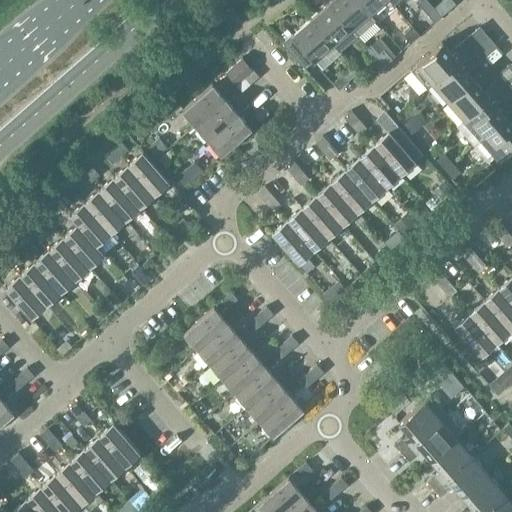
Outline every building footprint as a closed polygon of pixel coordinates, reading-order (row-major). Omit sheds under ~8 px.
[(358,0),(332,0),(329,3),(352,28),(358,35),(376,20),(369,13),(358,0)] [(358,0),(369,13),(384,0),(358,0)] [(423,0),(418,4),(427,14),(435,7),(428,0),(423,0)] [(329,3),(311,18),(334,44),(340,51),(358,35),(352,28),(329,3)] [(435,7),(427,14),(435,23),(443,16),(435,7)] [(334,44),(311,18),(293,34),(315,60),(334,44)] [(415,29),(405,37),(411,44),(421,36),(415,29)] [(380,36),(371,44),(372,45),(380,55),(387,64),(395,57),(397,55),(380,36)] [(457,47),(458,48),(465,56),(472,49),(465,41),(457,47)] [(417,64),(410,71),(426,90),(434,83),(465,56),(458,48),(452,53),(443,42),(417,64)] [(364,52),(372,61),(380,55),(372,45),(364,52)] [(472,49),(465,56),(471,64),(472,65),(480,58),(472,49)] [(380,55),(372,61),(381,71),(388,64),(387,64),(380,55)] [(434,83),(450,101),(475,79),(466,69),(471,64),(465,56),(434,83)] [(226,72),(236,84),(245,76),(253,69),(243,57),(226,72)] [(253,69),(245,76),(251,84),(260,76),(253,69)] [(334,82),(340,89),(350,81),(343,74),(334,82)] [(251,84),(245,76),(236,84),(243,91),(251,84)] [(488,84),(489,85),(496,93),(504,86),(496,77),(488,84)] [(450,101),(465,119),(496,93),(489,85),(484,89),(475,79),(450,101)] [(183,110),(196,125),(226,99),(213,83),(183,110)] [(504,86),(496,93),(503,100),(504,101),(511,94),(504,86)] [(465,119),(481,137),(506,116),(497,105),(503,100),(496,93),(465,119)] [(196,125),(209,140),(239,113),(226,99),(196,125)] [(263,106),(254,114),(261,121),(269,114),(263,106)] [(345,117),(352,126),(360,119),(352,111),(345,117)] [(418,111),(404,123),(412,133),(420,126),(426,121),(418,111)] [(239,113),(209,140),(222,155),(252,128),(239,113)] [(511,122),(506,116),(481,137),(497,156),(511,143),(511,122)] [(360,119),(352,126),(360,135),(367,128),(360,119)] [(390,131),(375,144),(401,174),(416,160),(423,154),(397,124),(390,131)] [(420,126),(412,133),(415,137),(424,130),(420,126)] [(316,142),(323,151),(331,144),(323,136),(316,142)] [(159,138),(150,146),(158,155),(167,147),(159,138)] [(122,141),(114,148),(121,156),(129,150),(122,141)] [(331,144),(323,151),(331,160),(338,153),(331,144)] [(375,144),(360,156),(386,186),(401,174),(375,144)] [(121,156),(114,148),(106,155),(114,163),(121,156)] [(503,162),(511,154),(511,149),(498,161),(500,164),(503,162)] [(169,150),(159,159),(167,169),(170,164),(171,155),(171,152),(169,150)] [(144,151),(129,164),(155,194),(170,181),(144,151)] [(446,152),(436,161),(444,170),(453,161),(446,152)] [(360,156),(346,169),(372,199),(386,186),(360,156)] [(287,168),(294,176),(302,169),(294,161),(287,168)] [(453,161),(444,170),(451,178),(461,170),(453,161)] [(194,162),(175,178),(183,187),(202,171),(194,162)] [(129,164),(114,177),(140,207),(155,194),(129,164)] [(93,167),(85,173),(92,181),(100,175),(93,167)] [(302,169),(294,176),(302,185),(310,178),(302,169)] [(346,169),(331,182),(357,212),(372,199),(346,169)] [(92,181),(85,173),(77,180),(85,188),(92,181)] [(114,177),(99,189),(126,219),(140,207),(114,177)] [(445,181),(435,190),(444,200),(453,191),(445,181)] [(331,182),(317,194),(343,224),(357,212),(331,182)] [(258,192),(266,201),(273,195),(265,186),(258,192)] [(99,189),(85,202),(111,232),(126,219),(99,189)] [(64,192),(56,198),(63,206),(71,200),(64,192)] [(317,194),(302,207),(328,237),(343,224),(317,194)] [(273,195),(266,201),(273,210),(280,204),(273,195)] [(63,206),(56,198),(49,205),(56,213),(63,206)] [(70,215),(78,224),(79,223),(97,244),(111,232),(85,202),(70,215)] [(424,205),(412,215),(418,222),(430,213),(424,205)] [(302,207),(288,220),(314,250),(328,237),(302,207)] [(407,212),(393,224),(405,237),(414,230),(419,225),(407,212)] [(288,220),(273,233),(283,245),(299,263),(307,272),(315,265),(307,256),(314,250),(288,220)] [(78,224),(64,236),(90,266),(105,253),(97,244),(79,223),(78,224)] [(493,230),(501,238),(508,232),(500,223),(493,230)] [(43,226),(35,233),(42,241),(50,235),(43,226)] [(398,230),(384,242),(385,244),(390,250),(404,238),(398,230)] [(511,236),(508,232),(501,238),(508,247),(511,243),(511,236)] [(42,241),(35,233),(28,239),(35,248),(42,241)] [(64,236),(49,249),(76,279),(90,266),(64,236)] [(385,244),(378,251),(383,256),(390,250),(385,244)] [(464,255),(472,263),(479,257),(472,248),(464,255)] [(49,249),(35,262),(61,292),(76,279),(49,249)] [(14,251),(6,258),(14,266),(22,259),(14,251)] [(479,257),(472,263),(479,272),(487,265),(479,257)] [(14,266),(6,258),(0,263),(0,265),(6,273),(14,266)] [(35,262),(20,275),(46,305),(61,292),(35,262)] [(143,285),(144,284),(151,278),(140,267),(140,266),(132,272),(143,285)] [(435,280),(442,289),(450,282),(443,274),(435,280)] [(46,305),(20,275),(5,287),(32,318),(46,305)] [(511,276),(498,289),(511,304),(511,276)] [(127,280),(121,285),(130,295),(137,290),(127,280)] [(450,282),(442,289),(450,297),(458,291),(450,282)] [(332,286),(325,293),(332,301),(339,294),(332,286)] [(511,304),(498,289),(484,301),(510,331),(511,328),(511,304)] [(223,299),(229,305),(230,306),(238,299),(232,292),(223,299)] [(484,301),(470,313),(496,343),(510,331),(484,301)] [(184,333),(198,348),(228,322),(214,307),(184,333)] [(267,307),(259,314),(265,322),(274,314),(267,307)] [(496,343),(470,313),(455,326),(465,338),(456,347),(479,374),(489,365),(481,356),(496,343)] [(265,322),(259,314),(250,321),(256,329),(265,322)] [(198,348),(210,362),(240,336),(228,322),(198,348)] [(210,362),(223,377),(253,351),(240,336),(210,362)] [(293,336),(284,343),(290,351),(299,343),(293,336)] [(3,339),(0,341),(0,353),(1,354),(9,346),(3,339)] [(290,351),(284,343),(275,351),(282,358),(290,351)] [(62,354),(67,350),(61,344),(56,348),(62,354)] [(223,377),(236,391),(266,365),(253,351),(223,377)] [(444,363),(431,374),(441,386),(454,374),(444,363)] [(318,364),(309,372),(316,380),(324,372),(318,364)] [(236,391),(248,406),(278,380),(266,365),(236,391)] [(28,367),(19,375),(25,383),(33,376),(34,375),(28,367)] [(316,380),(309,372),(300,379),(307,387),(316,380)] [(25,383),(19,375),(11,382),(17,390),(25,383)] [(498,396),(508,388),(499,377),(489,385),(498,396)] [(248,406),(261,420),(291,394),(278,380),(248,406)] [(413,389),(396,404),(402,411),(419,396),(413,389)] [(291,394),(261,420),(274,435),(304,410),(291,394)] [(395,444),(403,453),(446,415),(429,396),(400,422),(409,433),(404,438),(403,437),(395,444)] [(1,398),(0,398),(0,425),(14,413),(1,398)] [(69,408),(76,417),(84,410),(76,402),(69,408)] [(84,410),(76,417),(84,425),(91,419),(84,410)] [(432,459),(457,437),(461,433),(446,415),(403,453),(410,461),(417,455),(417,453),(423,449),(432,459)] [(114,422),(99,435),(125,466),(140,453),(114,422)] [(40,434),(47,442),(55,435),(48,427),(47,428),(40,434)] [(79,441),(83,437),(78,431),(73,434),(79,441)] [(55,435),(47,442),(55,451),(63,444),(55,435)] [(99,435),(84,448),(111,478),(125,466),(99,435)] [(426,480),(434,489),(472,455),(457,437),(432,459),(440,469),(436,474),(434,473),(426,480)] [(84,448),(70,461),(96,491),(111,478),(84,448)] [(11,459),(19,467),(26,461),(19,452),(11,459)] [(454,485),(463,495),(488,473),(472,455),(434,489),(442,497),(449,491),(449,489),(454,485)] [(26,461),(19,467),(26,476),(34,470),(26,461)] [(70,461),(55,473),(82,503),(96,491),(70,461)] [(313,470),(307,462),(298,469),(305,477),(313,470)] [(55,473),(41,486),(64,511),(72,511),(82,503),(55,473)] [(463,511),(480,511),(504,492),(488,473),(463,495),(472,506),(467,510),(466,510),(463,511)] [(259,503),(266,511),(279,511),(302,492),(289,477),(259,503)] [(342,477),(325,492),(331,499),(348,484),(342,477)] [(64,511),(41,486),(27,498),(38,511),(64,511)] [(504,492),(480,511),(511,511),(511,488),(510,486),(504,492)] [(279,511),(308,511),(315,507),(302,492),(279,511)] [(38,511),(27,498),(12,511),(13,511),(38,511)]
